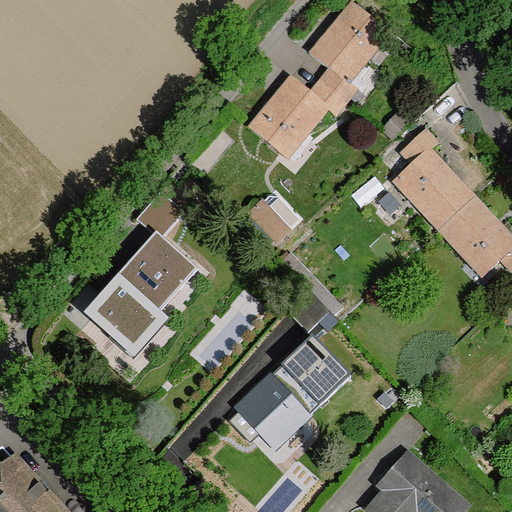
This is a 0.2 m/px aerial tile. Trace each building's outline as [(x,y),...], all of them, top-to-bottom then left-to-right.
[(288,78),(243,128),(282,164),(325,116),(331,121),(355,96),(348,89),(390,42),(351,7),(306,57),(325,74),(306,95),(288,78)] [(393,181),(483,277),(500,261),(511,273),(511,272),(511,232),(433,148),(438,143),(426,130),(401,153),(411,165),(393,181)] [(280,241),(305,220),(279,190),(254,211),(280,241)] [(137,219),(154,233),(85,313),(135,359),(172,318),(164,309),(200,269),(166,236),(185,213),(161,192),(137,219)] [(234,407),(272,449),(353,377),(315,334),(234,407)] [(466,511),(470,507),(405,451),(373,488),(379,493),(363,511),(466,511)] [(0,511),(67,511),(11,455),(0,465),(0,511)]
